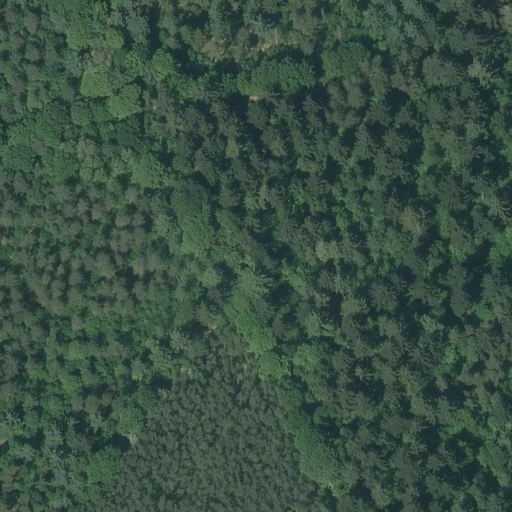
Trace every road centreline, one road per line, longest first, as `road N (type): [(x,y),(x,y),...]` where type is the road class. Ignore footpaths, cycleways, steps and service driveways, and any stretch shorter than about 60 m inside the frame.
road 1 (track): [(61,0),(153,170),(232,281),(297,398),(340,511)]
road 2 (track): [(0,156),(204,102),(320,87),(511,7)]
